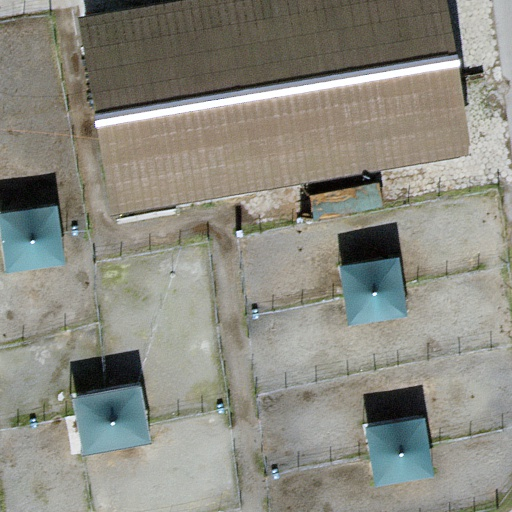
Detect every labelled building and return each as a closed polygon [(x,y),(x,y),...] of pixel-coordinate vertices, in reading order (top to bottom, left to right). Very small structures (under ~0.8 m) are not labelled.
[(438,0),(117,0),(76,7),(107,201),(462,144),(438,0)] [(63,247),(54,192),(0,200),(0,229),(5,257),(63,247)] [(346,304),(403,299),(398,246),(341,251),(346,304)] [(79,440),(148,427),(137,371),(68,384),(79,440)] [(369,410),(372,464),(428,461),(425,407),(369,410)]
